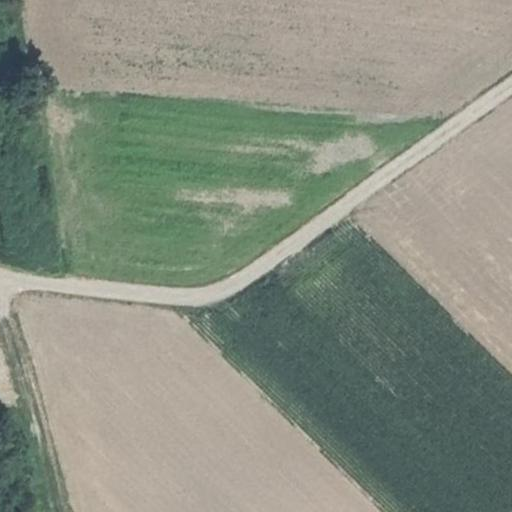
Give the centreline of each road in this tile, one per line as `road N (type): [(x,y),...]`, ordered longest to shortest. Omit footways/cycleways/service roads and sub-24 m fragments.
road 1 (track): [(511,84),(212,296),(0,274)]
road 2 (track): [(3,275),(66,511)]
